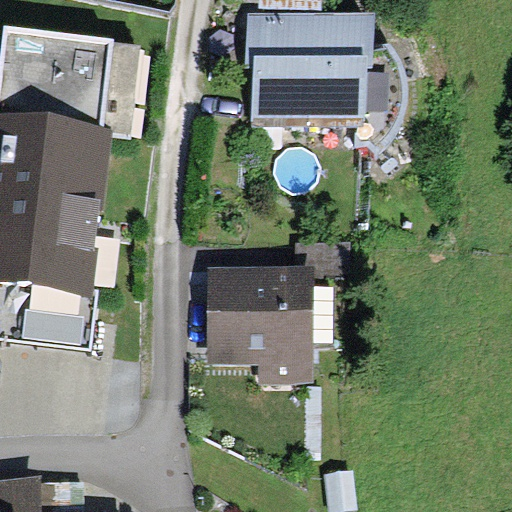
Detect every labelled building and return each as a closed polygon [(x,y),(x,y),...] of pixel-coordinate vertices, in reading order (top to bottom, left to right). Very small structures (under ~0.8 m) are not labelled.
[(313,19),(313,0),(265,0),(264,18),(313,19)] [(356,146),(367,47),(261,36),(250,135),(356,146)] [(0,134),(0,289),(79,301),(102,150),(0,134)] [(217,290),(211,369),(302,376),(308,297),(217,290)] [(301,458),(315,459),(317,394),(304,393),(301,458)] [(324,511),(349,511),(345,479),(320,484),(324,511)] [(0,491),(0,511),(47,511),(47,490),(0,491)]
